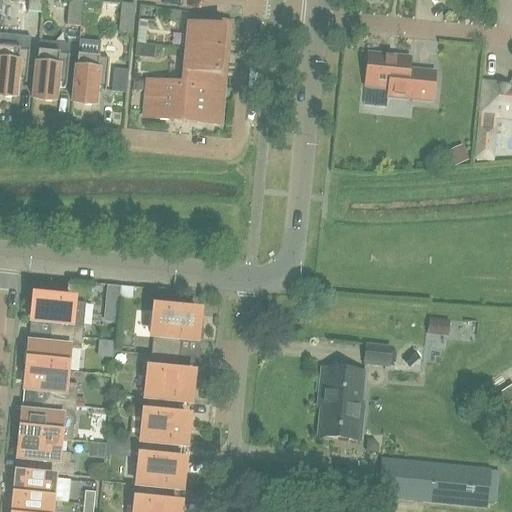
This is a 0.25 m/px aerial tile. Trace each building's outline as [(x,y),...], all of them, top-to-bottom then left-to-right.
[(40,22),(42,0),(28,0),(26,20),(40,22)] [(80,27),(82,0),(68,0),(66,26),(80,27)] [(118,33),(131,35),(135,6),(121,4),(118,33)] [(180,48),(226,53),(226,52),(222,52),(223,43),(227,44),(229,29),(207,27),(208,22),(209,22),(209,21),(189,19),(189,26),(182,25),(182,34),(188,34),(186,48),(180,48)] [(144,45),(147,22),(138,21),(136,44),(144,45)] [(0,36),(0,96),(14,98),(15,96),(17,96),(18,85),(16,85),(16,79),(25,80),(25,84),(26,84),(30,39),(0,36)] [(37,53),(33,100),(54,102),(54,100),(57,100),(58,89),(56,89),(56,83),(65,84),(64,88),(66,88),(69,56),(57,55),(58,46),(41,44),(41,53),(37,53)] [(185,86),(220,90),(223,90),(223,89),(218,88),(220,66),(225,66),(226,53),(180,48),(179,56),(185,57),(183,85),(148,81),(147,82),(185,86)] [(387,97),(431,102),(434,74),(408,71),(410,59),(367,55),(367,58),(364,60),(363,69),(366,72),(364,87),(388,89),(387,97)] [(97,104),(98,93),(95,93),(96,87),(105,88),(104,92),(105,92),(109,60),(77,57),(72,104),(94,106),(94,104),(97,104)] [(185,86),(147,82),(147,83),(151,83),(149,95),(146,95),(144,119),(169,121),(170,119),(182,120),(185,86)] [(511,87),(484,85),(481,114),(511,117),(511,87)] [(219,126),(222,102),(218,102),(220,90),(185,86),(182,120),(194,121),(194,124),(219,126)] [(476,159),(491,161),(494,131),(479,130),(476,159)] [(31,322),(56,325),(55,336),(82,339),(85,305),(73,303),(65,302),(66,293),(67,293),(48,291),(47,291),(48,291),(47,300),(34,299),(33,307),(29,307),(28,318),(32,319),(31,322)] [(152,356),(176,358),(177,341),(195,343),(198,315),(184,314),(185,304),(146,300),(146,301),(147,301),(146,311),(155,312),(152,339),(154,339),(152,356)] [(54,348),(29,346),(27,368),(66,372),(68,349),(81,351),(82,339),(55,336),(54,348)] [(364,346),(362,364),(389,366),(390,348),(364,346)] [(420,357),(413,349),(401,359),(408,367),(420,357)] [(175,370),(176,358),(152,356),(147,400),(172,402),(190,404),(192,376),(176,375),(177,370),(175,370)] [(50,394),(49,405),(75,408),(77,386),(65,384),(66,372),(27,368),(25,391),(50,394)] [(322,369),(319,401),(323,401),(320,438),(361,442),(364,412),(361,411),(365,373),(322,369)] [(172,402),(147,400),(143,443),(167,446),(185,447),(188,420),(172,418),(173,413),(170,413),(172,402)] [(73,430),(75,408),(49,405),(47,417),(22,414),(20,437),(59,441),(72,442),(73,430)] [(37,473),(73,477),(74,465),(69,464),(70,454),(58,453),(59,441),(20,437),(18,460),(43,462),(42,473),(37,473)] [(166,457),(167,446),(143,443),(138,487),(163,489),(181,491),(184,463),(168,462),(168,457),(166,457)] [(497,473),(490,472),(490,469),(383,459),(378,498),(486,508),(487,503),(494,504),(497,473)] [(15,499),(51,502),(53,480),(18,476),(13,499),(15,500),(15,499)] [(163,489),(138,487),(135,511),(178,511),(179,507),(164,505),(164,501),(162,500),(163,489)] [(94,506),(95,493),(85,492),(83,505),(94,506)] [(15,499),(15,500),(12,511),(50,511),(51,503),(51,502),(15,499)]
